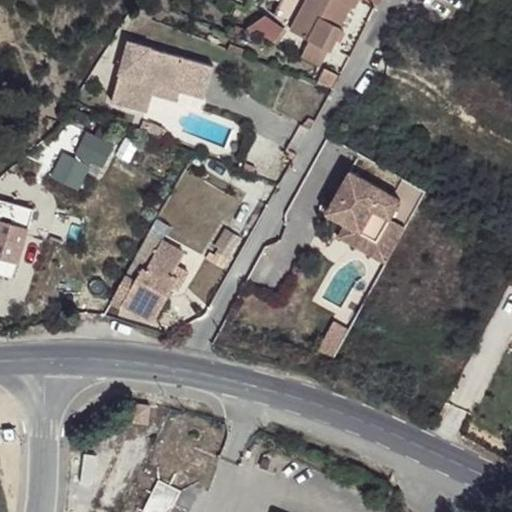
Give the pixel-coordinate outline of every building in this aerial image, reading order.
[(356,0),(283,0),(275,16),(294,26),(292,30),(310,40),(329,50),(330,51),(342,27),(340,26),(351,6),(353,7),(356,0)] [(267,16),(251,27),(274,41),(284,27),(267,16)] [(310,40),(303,55),(321,64),(329,50),(310,40)] [(112,102),(146,112),(152,94),(155,83),(181,91),(205,97),(214,65),(129,41),(112,102)] [(326,68),(318,83),(332,88),(339,75),(326,68)] [(181,91),(155,83),(152,94),(178,101),(181,91)] [(315,122),(309,119),(303,126),(311,130),(315,122)] [(150,123),(146,133),(161,139),(165,129),(150,123)] [(92,133),(89,141),(99,146),(103,138),(92,133)] [(65,153),(53,176),(79,188),(92,161),(95,163),(102,148),(99,146),(89,141),(84,139),(77,154),(80,155),(77,159),(65,153)] [(256,168),(246,163),(243,170),(254,174),(256,168)] [(345,224),(361,233),(377,241),(390,219),(402,200),(350,170),(326,213),(345,224)] [(338,236),(387,263),(406,227),(390,219),(377,241),(345,224),(338,236)] [(29,229),(0,220),(0,258),(16,263),(19,264),(29,229)] [(215,246),(230,254),(241,237),(226,229),(215,246)] [(161,243),(147,236),(111,301),(122,307),(124,304),(154,321),(173,287),(180,275),(173,271),(184,253),(162,241),(161,243)] [(16,263),(0,258),(0,274),(12,278),(16,263)] [(188,272),(177,265),(173,271),(180,275),(173,287),(178,290),(188,272)] [(336,356),(350,330),(334,321),(319,350),(336,356)] [(147,424),(150,406),(130,404),(128,422),(147,424)] [(141,511),(167,511),(178,488),(156,479),(141,511)]
